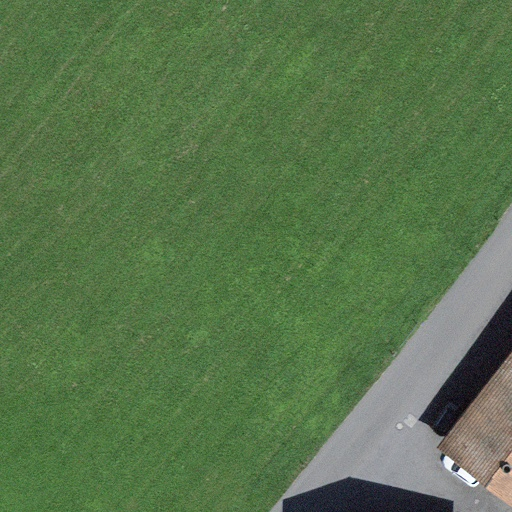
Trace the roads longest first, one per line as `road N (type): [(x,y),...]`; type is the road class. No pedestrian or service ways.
road 1 (unclassified): [(511,246),(298,511)]
road 2 (unknown): [(355,442),(430,495),(479,511)]
